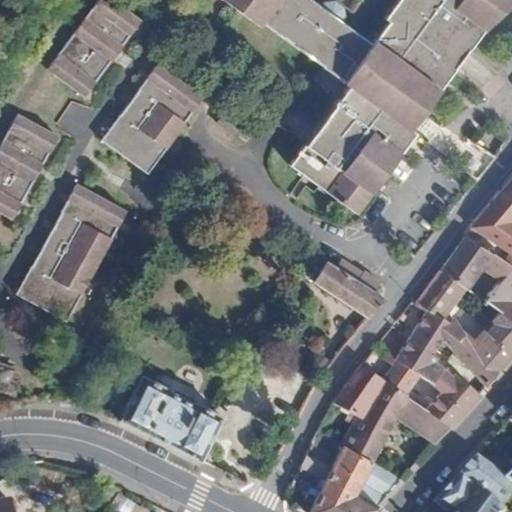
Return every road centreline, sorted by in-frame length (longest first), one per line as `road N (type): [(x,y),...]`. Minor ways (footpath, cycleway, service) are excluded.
road 1 (residential): [(257,511),(333,370),(511,157)]
road 2 (unknown): [(230,170),(350,257),(471,118),(511,124)]
road 3 (residential): [(0,436),(89,448),(235,511)]
road 4 (residential): [(511,380),(393,511)]
